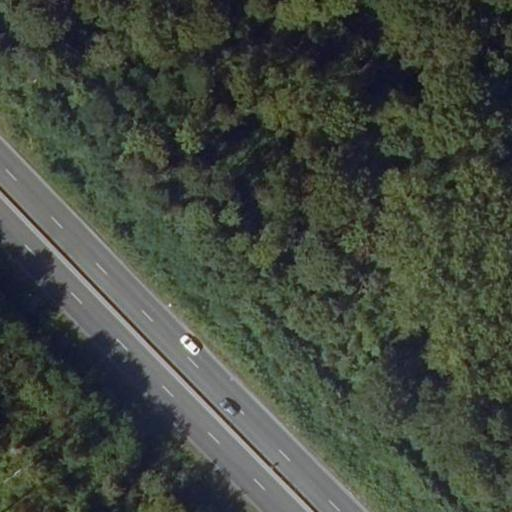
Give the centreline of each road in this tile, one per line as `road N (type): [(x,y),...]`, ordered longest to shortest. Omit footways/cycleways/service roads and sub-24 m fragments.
road 1 (track): [(479,0),(0,99)]
road 2 (trunk): [(340,511),(0,172)]
road 3 (trunk): [(0,228),(287,511)]
